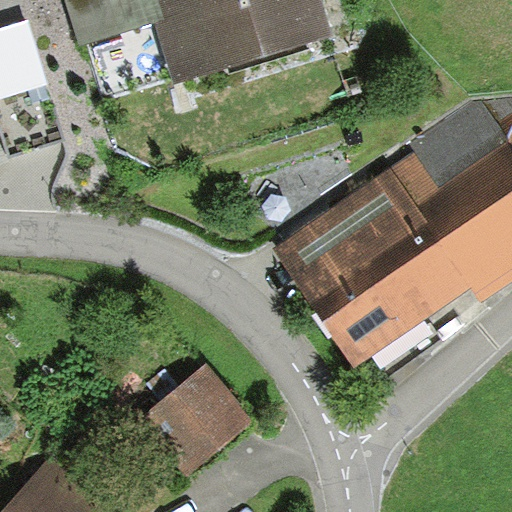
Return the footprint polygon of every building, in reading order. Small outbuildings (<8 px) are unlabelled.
[(170,20),(163,0),(62,0),(77,49),(91,45),(170,20)] [(176,82),(331,34),(320,0),(163,0),(170,20),(91,45),(106,94),(174,73),(176,82)] [(28,19),(0,27),(0,123),(10,157),(66,139),(28,19)] [(470,286),(479,303),(511,280),(511,150),(496,126),(511,114),(511,95),(472,101),(408,144),(416,156),(271,249),(358,366),(470,286)] [(511,114),(496,126),(511,150),(511,114)] [(142,418),(187,474),(250,423),(205,367),(142,418)] [(109,511),(51,458),(0,511),(109,511)]
